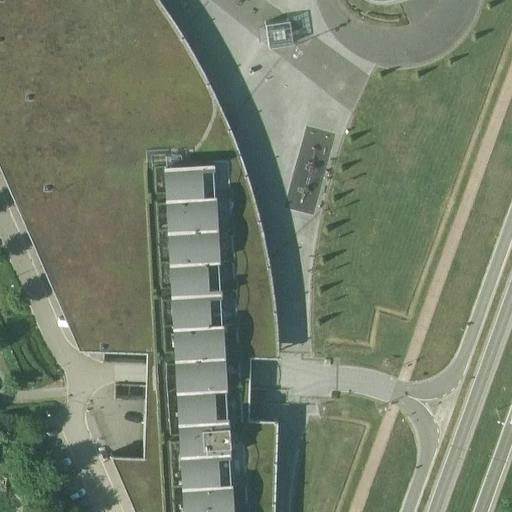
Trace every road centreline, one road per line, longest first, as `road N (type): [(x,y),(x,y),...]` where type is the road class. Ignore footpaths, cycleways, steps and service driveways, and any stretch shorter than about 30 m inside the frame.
road 1 (primary): [(511,290),(428,511)]
road 2 (residential): [(0,213),(51,333),(88,372)]
road 3 (unclassified): [(511,207),(454,364)]
